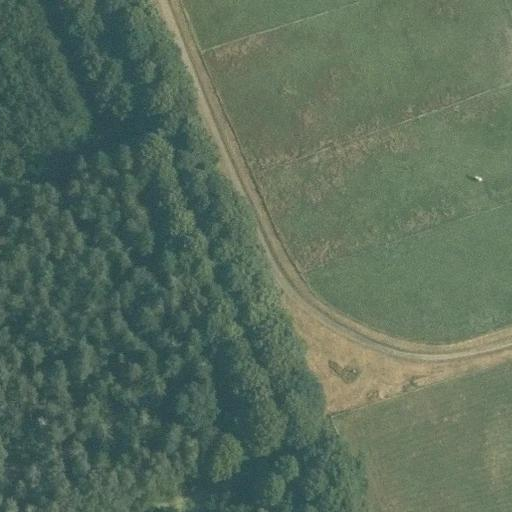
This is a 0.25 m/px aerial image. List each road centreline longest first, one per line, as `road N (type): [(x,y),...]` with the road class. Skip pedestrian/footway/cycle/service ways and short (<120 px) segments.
road 1 (track): [(94,0),(312,511)]
road 2 (track): [(155,145),(0,207)]
